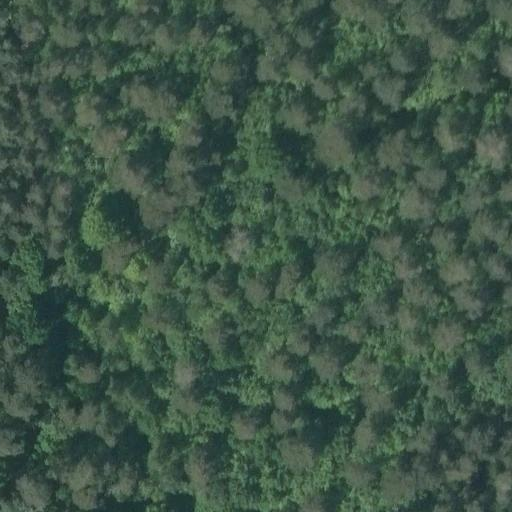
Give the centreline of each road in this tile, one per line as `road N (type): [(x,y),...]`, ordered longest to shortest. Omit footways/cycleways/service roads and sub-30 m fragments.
road 1 (track): [(89,235),(511,59)]
road 2 (track): [(188,511),(89,235)]
road 3 (track): [(89,235),(0,13)]
